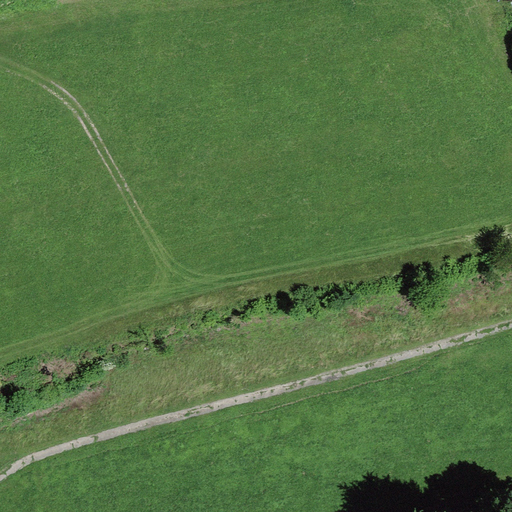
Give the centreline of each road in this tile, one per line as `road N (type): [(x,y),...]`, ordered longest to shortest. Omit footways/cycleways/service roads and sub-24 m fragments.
road 1 (track): [(511,325),(22,470),(0,485)]
road 2 (track): [(0,62),(70,99),(138,211),(141,235),(124,298),(96,322),(0,356)]
